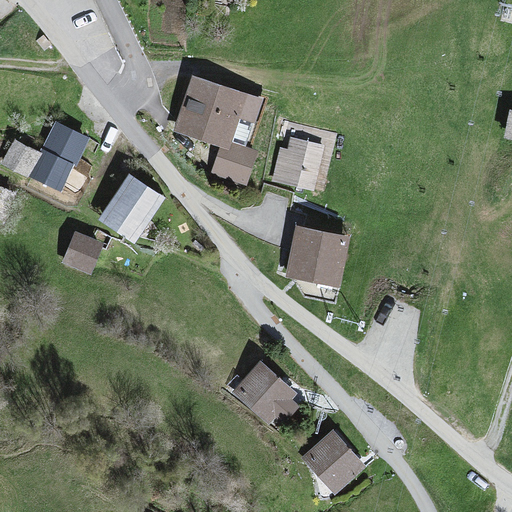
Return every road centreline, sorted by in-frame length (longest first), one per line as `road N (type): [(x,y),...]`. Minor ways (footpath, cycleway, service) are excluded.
road 1 (residential): [(511,479),(260,285),(120,118)]
road 2 (residential): [(120,118),(24,0)]
road 3 (residential): [(120,118),(144,76),(105,0)]
